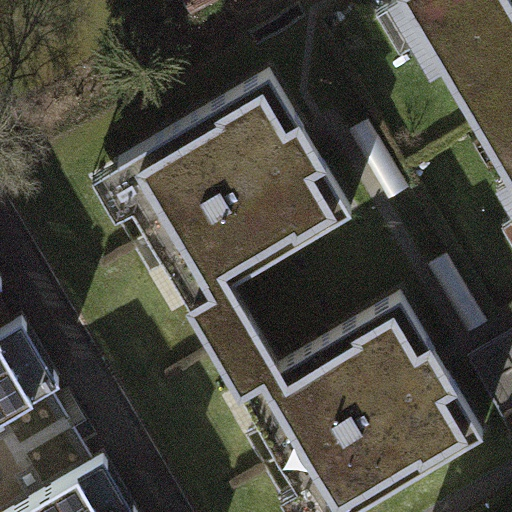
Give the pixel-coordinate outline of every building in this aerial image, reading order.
[(511,28),(494,0),(382,0),(511,206),(511,28)] [(301,132),(264,67),(89,166),(285,511),(316,511),(474,423),(433,351),(393,280),(270,349),(218,258),(335,192),(301,132)] [(376,116),(338,138),(376,204),(415,182),(376,116)] [(0,407),(59,371),(0,269),(0,407)] [(443,278),(460,328),(489,318),(473,269),(443,278)] [(142,511),(105,450),(0,511),(142,511)]
